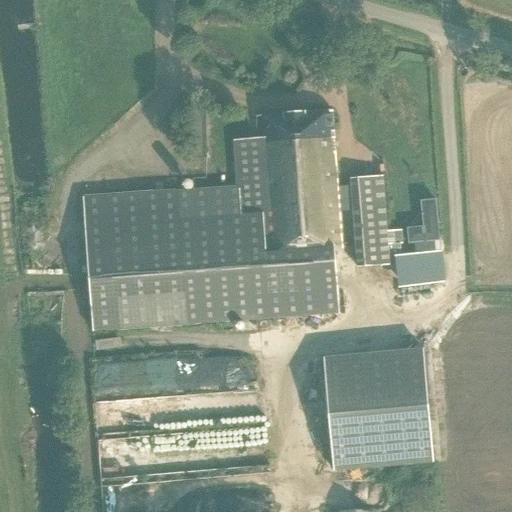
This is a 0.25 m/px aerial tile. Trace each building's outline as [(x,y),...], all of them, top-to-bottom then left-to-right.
[(331,111),(255,117),(256,137),(234,139),(238,186),(82,197),(92,331),(339,313),(335,254),(342,253),(331,111)] [(382,176),(350,179),(357,268),(389,265),(387,245),(402,244),(401,231),(386,232),(382,176)] [(423,350),(323,359),(334,471),(433,462),(423,350)] [(94,358),(100,390),(139,383),(133,351),(94,358)] [(154,398),(99,405),(101,428),(167,420),(165,410),(156,411),(154,398)] [(405,511),(404,495),(376,498),(377,511),(405,511)] [(417,499),(412,510),(415,511),(432,511),(434,507),(417,499)]
